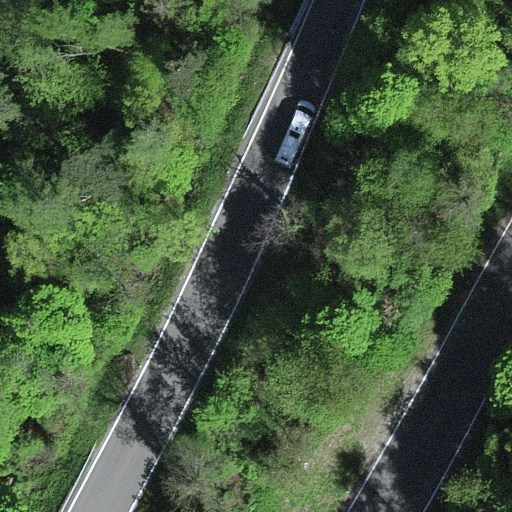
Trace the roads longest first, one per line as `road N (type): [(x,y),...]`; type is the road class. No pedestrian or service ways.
road 1 (tertiary): [(340,0),(231,255),(99,511)]
road 2 (tertiary): [(383,511),(511,280)]
